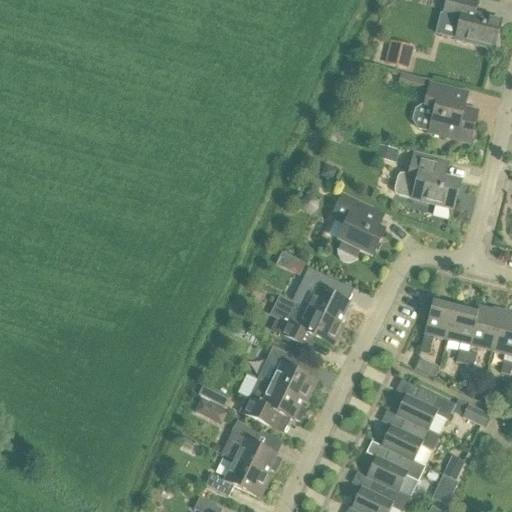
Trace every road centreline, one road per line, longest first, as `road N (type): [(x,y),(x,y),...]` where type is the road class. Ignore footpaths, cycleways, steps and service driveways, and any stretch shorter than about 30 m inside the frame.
road 1 (residential): [(284,511),(396,274),(430,257),(472,266)]
road 2 (residential): [(472,266),(511,114)]
